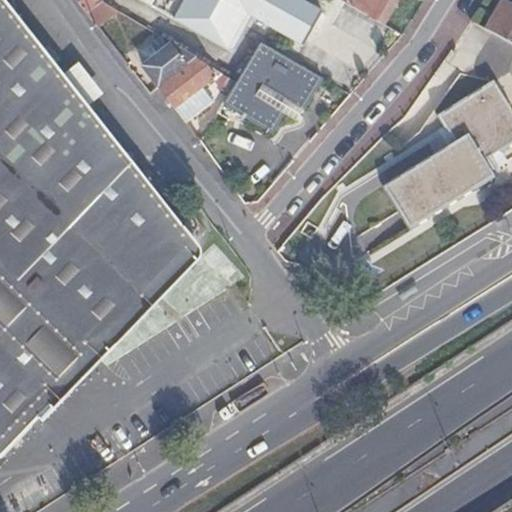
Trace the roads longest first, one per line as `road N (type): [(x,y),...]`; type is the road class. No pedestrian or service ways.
road 1 (residential): [(446,0),(410,56),(245,242)]
road 2 (residential): [(245,242),(58,0)]
road 3 (motorway): [(511,355),(282,511)]
road 4 (motorway): [(511,291),(344,394),(278,411)]
road 5 (tertiary): [(511,258),(342,367)]
road 6 (tertiary): [(278,411),(132,511)]
road 7 (residential): [(342,367),(245,242)]
